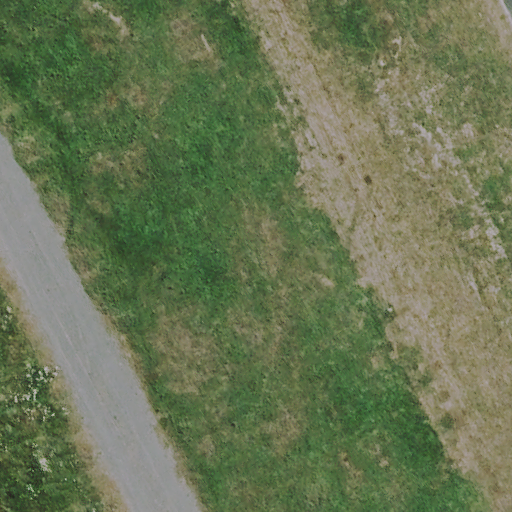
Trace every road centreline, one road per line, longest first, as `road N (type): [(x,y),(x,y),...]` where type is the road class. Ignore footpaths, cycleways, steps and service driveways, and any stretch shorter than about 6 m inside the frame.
road 1 (primary): [(238,0),(486,511)]
road 2 (track): [(0,194),(156,511)]
